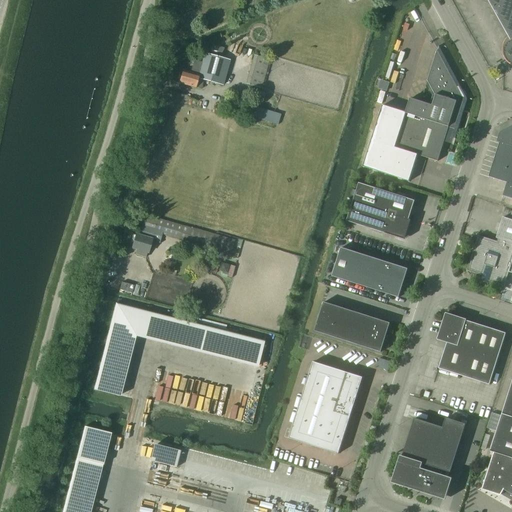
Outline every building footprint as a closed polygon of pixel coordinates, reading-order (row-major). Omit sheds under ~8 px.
[(190,7),(193,20),(221,14),(218,1),(210,3),(209,0),(200,0),(200,1),(201,0),(202,4),(190,7)] [(511,0),(487,0),(511,41),(509,43),(508,43),(507,43),(506,43),(505,43),(505,44),(504,45),(505,46),(505,47),(506,47),(505,49),(505,50),(505,52),(505,53),(505,54),(505,56),(506,57),(506,58),(507,60),(508,61),(509,62),(510,63),(511,64),(511,0)] [(213,45),(211,54),(223,57),(226,48),(213,45)] [(383,106),(363,167),(409,182),(418,155),(427,158),(438,161),(444,142),(449,127),(454,129),(455,129),(464,100),(438,52),(439,47),(439,46),(438,49),(428,81),(436,96),(432,106),(430,105),(410,99),(406,113),(383,106)] [(182,71),(179,83),(196,88),(201,89),(203,80),(210,82),(210,81),(223,85),(229,62),(204,55),(202,63),(194,60),(191,73),(182,71)] [(254,55),(246,85),(261,89),(269,60),(254,55)] [(250,106),(248,116),(271,122),(274,113),(250,106)] [(511,129),(503,134),(489,177),(507,183),(503,196),(511,199),(511,129)] [(415,201),(403,197),(359,183),(347,221),(405,240),(411,220),(409,220),(415,201)] [(232,240),(157,219),(149,217),(146,228),(143,227),(140,237),(151,240),(160,243),(163,232),(229,251),(232,240)] [(511,273),(511,219),(503,217),(496,238),(498,239),(497,242),(478,236),(467,271),(483,276),(482,278),(486,279),(489,280),(489,281),(505,286),(509,272),(511,273)] [(137,249),(136,254),(145,257),(147,251),(148,252),(151,240),(140,237),(136,235),(132,247),(137,249)] [(408,269),(341,248),(332,277),(399,298),(408,269)] [(223,263),(220,271),(233,275),(235,267),(223,263)] [(134,287),(133,297),(145,299),(146,288),(134,287)] [(390,323),(380,320),(324,302),(315,331),(381,352),(390,323)] [(258,365),(264,341),(116,303),(94,390),(118,396),(134,334),(258,365)] [(490,385),(506,333),(466,321),(467,320),(446,313),(437,340),(447,343),(439,368),(490,385)] [(379,367),(387,370),(390,364),(382,360),(379,367)] [(339,454),(363,378),(313,362),(289,438),(339,454)] [(511,384),(491,450),(490,451),(494,452),(493,458),(488,471),(487,471),(480,483),(484,485),(482,490),(501,495),(511,500),(511,384)] [(453,478),(441,475),(442,470),(451,473),(466,425),(446,418),(443,428),(414,418),(402,456),(400,456),(391,483),(411,489),(446,500),(453,478)] [(88,511),(108,439),(109,433),(84,427),(62,511),(88,511)] [(176,468),(180,455),(181,451),(157,445),(156,449),(152,462),(176,468)]
